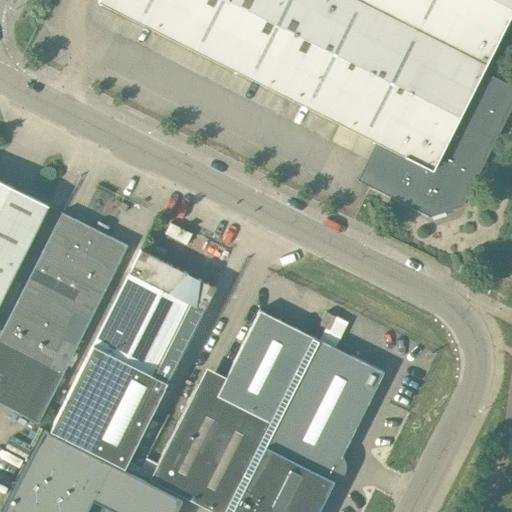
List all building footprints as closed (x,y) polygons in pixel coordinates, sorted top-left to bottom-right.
[(511,0),(97,0),(98,0),(380,142),(370,162),(379,167),(370,186),(430,216),(462,205),(511,105),(511,88),(480,72),(511,8),(511,0)] [(0,180),(0,298),(47,204),(0,180)] [(61,211),(0,333),(0,405),(37,424),(127,244),(105,233),(108,226),(99,221),(95,228),(61,211)] [(140,249),(131,267),(92,344),(156,376),(193,304),(204,309),(215,286),(140,249)] [(259,309),(216,395),(201,387),(153,482),(212,511),(224,511),(313,336),(259,309)] [(336,316),(331,314),(326,311),(320,325),(329,329),(336,316)] [(318,338),(264,445),(230,511),(317,511),(333,481),(335,481),(337,480),(339,478),(341,477),(342,475),(343,473),(344,471),(345,469),(345,467),(346,465),(345,462),(345,460),(344,458),(343,456),(342,454),(383,371),(318,338)] [(91,351),(50,433),(127,472),(168,389),(91,351)] [(176,511),(182,500),(42,431),(3,509),(8,511),(176,511)]
